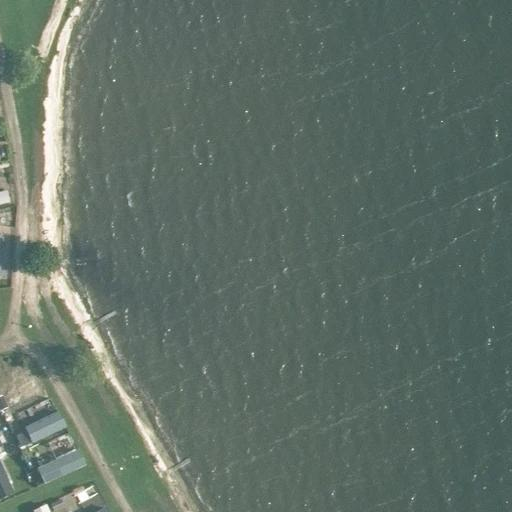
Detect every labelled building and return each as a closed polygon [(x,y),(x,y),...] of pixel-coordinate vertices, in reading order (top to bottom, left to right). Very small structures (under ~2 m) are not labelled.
[(10,389),(46,371),(37,353),(1,371),(10,389)] [(53,429),(74,418),(69,407),(47,417),(53,429)] [(24,418),(13,423),(19,434),(29,428),(24,418)] [(44,462),(88,443),(80,425),(36,445),(44,462)] [(113,496),(103,476),(73,490),(82,510),(113,496)] [(58,486),(48,491),(52,499),(62,494),(58,486)]
